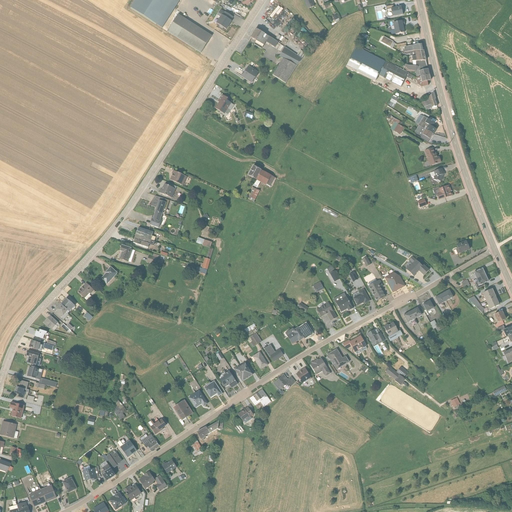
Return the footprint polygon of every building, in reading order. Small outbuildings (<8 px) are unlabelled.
[(157,25),(172,0),(135,0),(130,8),(131,8),(156,25),(157,25)] [(303,0),(308,9),(314,6),(311,0),(303,0)] [(386,6),(388,17),(403,14),(401,6),(394,8),(393,5),(386,6)] [(219,19),(217,23),(220,25),(219,26),(223,28),(223,27),(226,29),(231,21),(233,17),(225,12),(221,10),(217,15),(221,17),(219,19)] [(201,53),(212,36),(178,15),(167,32),(201,53)] [(404,20),(393,23),(395,34),(404,32),(402,25),(405,24),(404,20)] [(255,29),(250,38),(256,41),(253,45),(261,49),(265,42),(274,48),(277,43),(255,29)] [(382,36),(379,41),(388,47),(392,42),(382,36)] [(285,47),(279,57),(283,60),(297,66),(303,59),(296,55),(285,47)] [(356,47),(346,66),(375,81),(378,75),(401,87),(406,77),(411,80),(413,76),(356,47)] [(307,55),(300,50),(296,55),(303,59),(307,55)] [(297,66),(283,60),(272,75),(285,83),(297,66)] [(429,74),(427,66),(413,66),(408,65),(403,63),(402,65),(406,68),(406,69),(407,69),(407,70),(415,71),(417,78),(429,74)] [(251,83),(258,73),(248,67),(244,73),(243,72),(241,76),(251,83)] [(416,78),(417,84),(421,87),(428,85),(427,81),(430,80),(429,74),(417,78),(416,78)] [(435,99),(433,92),(429,96),(421,102),(422,104),(426,110),(437,106),(434,99),(435,99)] [(215,109),(224,114),(231,104),(226,101),(228,98),(222,95),(217,101),(219,102),(215,109)] [(435,123),(421,115),(419,115),(415,121),(416,123),(418,124),(417,125),(420,127),(432,134),(436,129),(432,127),(435,123)] [(391,116),(389,119),(394,122),(400,126),(402,123),(391,116)] [(394,122),(390,129),(399,135),(404,128),(400,126),(394,122)] [(420,129),(418,134),(421,136),(420,137),(428,142),(432,134),(420,127),(419,128),(420,129)] [(432,148),(424,151),(430,166),(441,163),(439,157),(437,158),(436,152),(434,153),(432,148)] [(276,178),(253,166),(247,176),(256,180),(253,186),(257,188),(260,182),(270,188),(271,185),(272,186),(276,178)] [(443,172),(442,169),(433,172),(435,176),(433,179),(436,181),(436,182),(437,182),(438,182),(439,181),(440,182),(444,174),(445,174),(444,171),(443,172)] [(173,175),(170,180),(183,186),(187,177),(173,171),(171,174),(173,175)] [(409,182),(410,181),(411,183),(418,181),(416,175),(408,178),(409,182)] [(161,189),(159,193),(166,196),(166,195),(171,198),(176,189),(164,184),(162,190),(161,189)] [(436,196),(438,200),(450,196),(448,190),(450,189),(449,185),(440,188),(439,186),(432,188),(435,196),(436,196)] [(252,187),(247,198),(254,202),(259,191),(252,187)] [(165,208),(168,200),(155,196),(150,204),(157,206),(155,212),(162,214),(164,207),(165,208)] [(424,199),(417,202),(420,208),(426,206),(424,199)] [(151,223),(150,225),(159,228),(161,221),(160,221),(162,214),(155,212),(153,218),(152,218),(150,222),(151,223)] [(152,236),(153,232),(138,228),(137,231),(138,232),(136,236),(154,241),(155,237),(152,236)] [(134,239),(133,243),(148,248),(149,245),(153,246),(155,242),(154,241),(136,236),(135,239),(134,239)] [(209,248),(210,248),(212,242),(198,237),(196,243),(202,245),(202,246),(209,248)] [(455,249),(457,254),(464,251),(465,252),(467,251),(467,250),(469,249),(466,241),(456,245),(458,248),(455,249)] [(133,249),(122,246),(120,251),(122,252),(119,259),(128,262),(131,262),(135,251),(132,250),(133,249)] [(149,255),(147,262),(155,265),(157,258),(164,260),(165,257),(161,256),(160,256),(153,254),(152,256),(149,255)] [(366,256),(361,258),(366,267),(371,265),(366,256)] [(409,265),(405,269),(413,276),(419,271),(424,275),(429,270),(423,265),(422,267),(412,257),(409,260),(412,264),(410,266),(409,265)] [(200,268),(207,270),(210,260),(206,258),(205,258),(203,264),(201,263),(200,268)] [(106,273),(101,279),(107,284),(117,274),(110,267),(105,272),(106,273)] [(207,270),(200,268),(197,267),(195,272),(205,275),(207,270)] [(333,267),(327,270),(334,282),(340,279),(333,267)] [(485,275),(482,269),(473,273),(476,279),(485,275)] [(354,272),(349,275),(353,282),(358,279),(354,272)] [(385,278),(393,293),(404,286),(399,276),(393,273),(385,278)] [(473,281),(476,287),(488,282),(485,275),(476,279),(473,281)] [(368,286),(376,301),(385,297),(380,288),(383,286),(380,280),(377,282),(376,280),(375,280),(368,283),(368,284),(369,286),(368,286)] [(320,282),(313,286),(316,292),(323,288),(320,282)] [(86,283),(78,292),(84,299),(89,293),(90,294),(94,290),(86,283)] [(358,292),(353,295),(354,297),(353,298),(357,305),(364,302),(365,303),(369,301),(363,290),(359,292),(358,292)] [(446,301),(453,298),(449,290),(442,294),(446,301)] [(494,298),(491,290),(482,294),(486,301),(494,298)] [(442,294),(435,298),(439,305),(446,301),(442,294)] [(480,304),(474,296),(468,299),(475,306),(480,304)] [(346,297),(335,302),(341,312),(347,309),(348,311),(352,309),(346,297)] [(486,301),(489,309),(498,305),(494,298),(486,301)] [(69,301),(66,299),(61,304),(69,312),(75,306),(69,301)] [(427,312),(434,308),(430,301),(423,305),(427,312)] [(300,303),(297,308),(305,313),(308,308),(300,303)] [(317,311),(321,317),(327,314),(331,321),(337,318),(328,303),(319,308),(320,309),(317,311)] [(57,311),(55,313),(63,320),(68,315),(68,314),(69,312),(61,304),(56,310),(57,311)] [(482,313),(484,309),(481,307),(480,304),(475,306),(482,313)] [(415,319),(422,315),(417,307),(410,311),(415,319)] [(410,311),(403,315),(408,323),(409,322),(412,327),(417,324),(415,319),(410,311)] [(493,315),(497,323),(494,325),(496,328),(504,324),(502,321),(505,319),(502,311),(493,315)] [(89,321),(92,317),(87,312),(83,316),(89,321)] [(54,331),(60,325),(50,316),(48,319),(44,324),(48,328),(48,327),(51,330),(52,329),(54,331)] [(434,320),(429,323),(433,329),(438,327),(434,320)] [(387,333),(389,337),(388,337),(390,342),(402,335),(400,330),(398,332),(393,322),(390,324),(388,325),(387,324),(383,327),(386,331),(385,332),(386,333),(387,333)] [(70,331),(66,327),(63,324),(61,327),(67,332),(69,333),(71,331),(70,331)] [(254,324),(244,330),(248,336),(253,333),(255,331),(253,329),(256,327),(254,324)] [(306,324),(298,329),(304,338),(304,339),(312,334),(306,324)] [(285,333),(292,344),(298,340),(299,341),(304,338),(298,329),(297,326),(292,329),(293,330),(290,333),(289,331),(285,333)] [(502,330),(506,337),(507,336),(511,334),(511,329),(511,327),(507,329),(507,328),(505,329),(503,326),(497,328),(499,332),(502,330)] [(46,335),(47,333),(38,330),(37,332),(36,332),(35,336),(45,340),(47,336),(46,335)] [(369,332),(367,333),(367,334),(374,347),(384,341),(380,333),(377,335),(374,331),(371,332),(369,332)] [(252,336),(258,344),(261,342),(256,333),(252,336)] [(258,344),(252,336),(249,337),(252,341),(250,343),(253,347),(258,344)] [(360,337),(350,342),(349,341),(343,344),(346,349),(352,347),(354,353),(355,352),(356,355),(366,349),(365,347),(366,346),(360,337)] [(31,341),(29,347),(40,351),(41,347),(39,346),(40,344),(31,341)] [(54,346),(46,344),(44,343),(42,348),(52,351),(54,346)] [(266,345),(263,347),(269,357),(271,356),(274,361),(283,355),(279,349),(275,352),(270,345),(267,347),(266,345)] [(511,348),(503,353),(508,363),(511,360),(511,348)] [(337,350),(328,355),(337,370),(349,362),(345,356),(342,358),(337,350)] [(29,356),(27,364),(36,366),(38,359),(40,359),(41,355),(28,351),(26,356),(29,356)] [(267,365),(259,352),(252,356),(261,369),(267,365)] [(173,357),(164,364),(166,367),(169,365),(168,364),(175,360),(173,357)] [(314,363),(310,365),(316,375),(322,372),(325,376),(330,373),(321,359),(317,361),(318,362),(315,364),(314,363)] [(253,375),(245,363),(240,366),(247,378),(253,375)] [(235,369),(242,381),(247,378),(240,366),(235,369)] [(43,370),(30,367),(27,376),(40,380),(39,383),(55,388),(57,383),(41,378),(43,370)] [(397,373),(396,372),(389,367),(386,371),(394,377),(397,373)] [(396,372),(397,373),(403,378),(407,372),(401,367),(396,372)] [(302,371),(296,375),(302,384),(309,379),(309,380),(312,379),(305,368),(302,370),(302,371)] [(237,384),(229,372),(219,378),(225,387),(231,383),(233,387),(237,384)] [(283,375),(273,383),(279,390),(280,390),(286,385),(289,388),(295,382),(291,377),(287,379),(283,375)] [(28,383),(18,380),(16,387),(27,390),(28,383)] [(222,394),(214,381),(204,388),(210,398),(216,393),(219,397),(222,394)] [(504,386),(493,392),(495,396),(507,390),(504,386)] [(16,387),(15,391),(17,392),(16,394),(19,394),(18,397),(23,398),(24,399),(33,401),(34,397),(28,396),(29,390),(27,390),(16,387)] [(250,398),(255,406),(260,402),(264,407),(271,402),(262,390),(250,398)] [(207,404),(199,391),(189,397),(195,408),(202,404),(203,406),(207,404)] [(457,398),(450,401),(453,408),(455,407),(455,409),(459,407),(458,405),(460,404),(457,398)] [(117,399),(115,413),(120,420),(125,417),(123,414),(127,411),(117,399)] [(184,401),(174,407),(182,420),(186,418),(185,416),(191,413),(184,401)] [(21,419),(24,406),(11,402),(9,408),(13,409),(11,417),(15,417),(15,418),(16,418),(21,419)] [(248,408),(238,415),(243,422),(253,415),(248,408)] [(147,423),(155,435),(160,431),(159,430),(166,426),(162,419),(154,424),(151,420),(147,423)] [(0,432),(0,435),(14,439),(14,438),(17,439),(18,432),(15,432),(17,425),(3,422),(0,432)] [(207,436),(217,429),(218,422),(207,428),(206,427),(197,432),(201,440),(207,437),(207,436)] [(158,446),(151,435),(147,437),(146,435),(140,439),(141,441),(140,441),(146,449),(148,447),(151,452),(158,446)] [(194,443),(189,446),(196,457),(203,452),(196,439),(193,441),(194,443)] [(136,451),(129,440),(122,445),(120,441),(118,443),(125,455),(126,455),(127,456),(127,457),(128,457),(129,457),(130,456),(131,456),(136,451)] [(121,461),(114,451),(106,457),(104,454),(101,456),(104,459),(106,462),(108,460),(114,468),(117,466),(117,464),(121,461)] [(101,474),(106,481),(115,475),(106,462),(104,459),(102,463),(107,470),(101,474)] [(0,470),(7,473),(11,464),(0,460),(0,470)] [(165,463),(161,466),(167,475),(177,468),(172,460),(166,464),(165,463)] [(92,480),(96,479),(95,473),(97,472),(96,468),(90,470),(89,467),(83,468),(84,471),(83,472),(85,481),(92,479),(92,480)] [(139,481),(146,489),(153,484),(153,483),(155,481),(148,473),(145,476),(145,477),(139,481)] [(159,476),(155,479),(158,484),(156,485),(159,491),(166,486),(159,476)] [(68,493),(76,489),(71,478),(63,482),(68,493)] [(45,502),(56,498),(51,485),(40,490),(45,502)] [(124,490),(132,501),(141,494),(135,485),(129,490),(128,488),(124,490)] [(29,495),(34,507),(45,502),(40,490),(29,495)] [(109,501),(115,510),(126,504),(119,493),(115,496),(115,497),(109,501)] [(17,505),(18,511),(29,511),(28,506),(27,506),(26,503),(17,505)] [(94,510),(94,511),(108,511),(109,511),(103,503),(99,506),(100,507),(94,510)]
